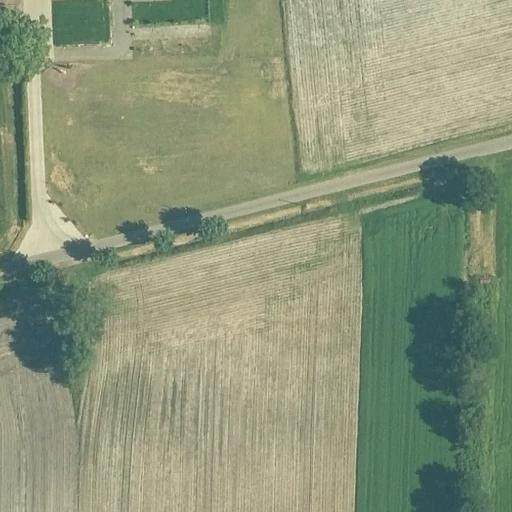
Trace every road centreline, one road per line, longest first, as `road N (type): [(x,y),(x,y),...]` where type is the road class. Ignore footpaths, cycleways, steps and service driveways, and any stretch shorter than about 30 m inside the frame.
road 1 (residential): [(511,145),(0,274)]
road 2 (unknown): [(144,239),(126,39)]
